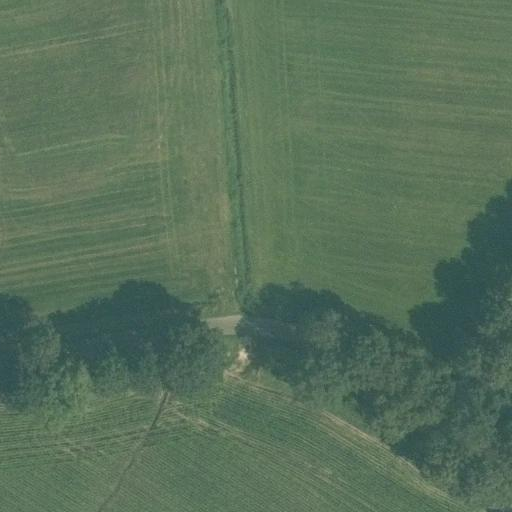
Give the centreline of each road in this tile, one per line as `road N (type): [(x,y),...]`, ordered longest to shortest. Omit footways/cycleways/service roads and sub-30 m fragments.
road 1 (unclassified): [(0,366),(181,331),(259,326),(336,353),(444,424)]
road 2 (unclassified): [(444,424),(511,306)]
